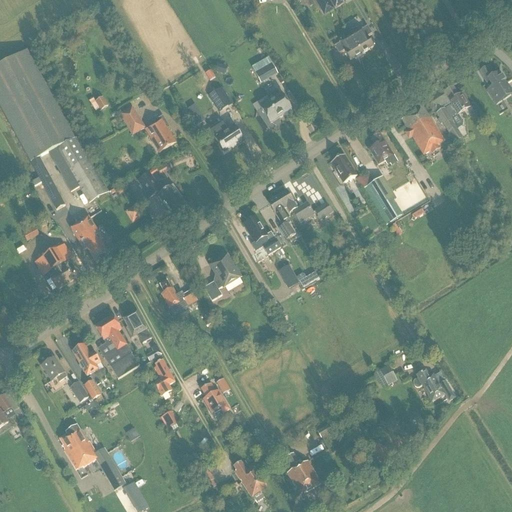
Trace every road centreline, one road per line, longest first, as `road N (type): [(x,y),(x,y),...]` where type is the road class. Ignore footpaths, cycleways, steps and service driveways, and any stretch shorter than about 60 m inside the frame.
road 1 (tertiary): [(0,363),(307,155)]
road 2 (track): [(303,449),(277,452),(213,352),(155,308),(135,271)]
road 3 (tertiary): [(307,155),(511,19)]
road 4 (unclassified): [(426,347),(307,155)]
road 5 (track): [(225,460),(125,279)]
